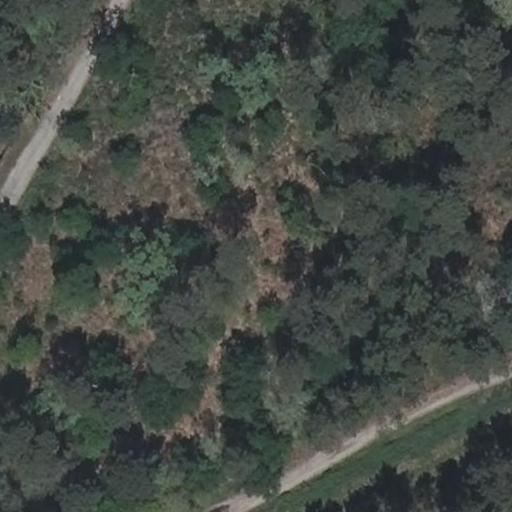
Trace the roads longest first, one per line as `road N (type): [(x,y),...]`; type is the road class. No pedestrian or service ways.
road 1 (track): [(511,374),(239,511)]
road 2 (track): [(122,0),(0,215)]
